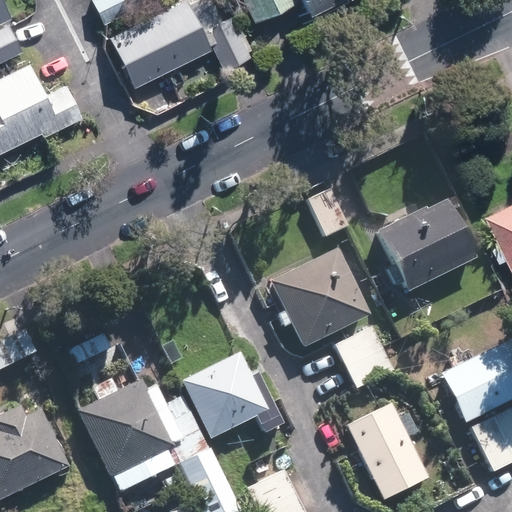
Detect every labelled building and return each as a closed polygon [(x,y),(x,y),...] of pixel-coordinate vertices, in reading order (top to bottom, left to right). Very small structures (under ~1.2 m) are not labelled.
[(141,0),(140,0),(90,0),(100,20),(141,0)] [(184,0),(174,0),(106,33),(130,83),(207,46),(184,0)] [(289,0),(243,0),(251,17),(289,0)] [(329,0),(300,0),(306,11),(329,0)] [(248,53),(229,13),(201,26),(221,66),(248,53)] [(0,57),(19,48),(6,21),(0,23),(0,57)] [(0,147),(38,129),(40,133),(79,114),(64,81),(42,92),(26,59),(0,71),(0,147)] [(47,142),(37,147),(44,162),(54,157),(47,142)] [(327,186),(304,196),(322,235),(345,225),(327,186)] [(374,229),(404,291),(472,257),(444,198),(424,208),(423,206),(374,229)] [(511,203),(492,213),(505,241),(498,245),(505,260),(511,256),(511,203)] [(334,247),(266,279),(281,311),(274,314),(280,326),(288,323),(299,346),(366,314),(334,247)] [(369,325),(331,343),(352,386),(389,368),(369,325)] [(97,327),(61,345),(70,362),(106,344),(97,327)] [(511,396),(511,343),(509,338),(437,372),(461,421),(511,396)] [(235,352),(177,379),(205,437),(252,415),(260,431),(278,422),(254,372),(246,376),(235,352)] [(114,390),(108,377),(89,386),(94,398),(73,408),(105,476),(109,475),(117,491),(176,462),(199,511),(235,511),(188,409),(186,410),(169,418),(153,383),(143,388),(139,378),(114,390)] [(425,476),(388,402),(342,424),(378,498),(425,476)] [(0,496),(65,465),(37,408),(22,416),(16,404),(0,411),(0,496)] [(511,459),(511,404),(468,426),(490,470),(511,459)] [(302,511),(303,511),(282,468),(244,486),(256,511),(302,511)]
